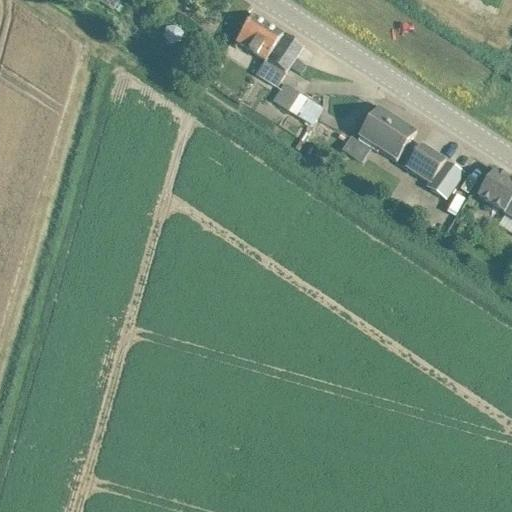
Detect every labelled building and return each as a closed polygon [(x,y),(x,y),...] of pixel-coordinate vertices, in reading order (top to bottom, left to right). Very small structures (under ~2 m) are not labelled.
[(278,90),(304,48),(254,17),(237,46),(266,64),(258,77),(278,90)] [(190,47),(198,32),(183,24),(175,38),(190,47)] [(313,129),(324,111),(285,87),(274,105),(313,129)] [(405,131),(396,126),(399,122),(380,110),(360,141),(397,164),(417,134),(407,128),(405,131)] [(354,150),(360,141),(353,136),(347,146),(354,150)] [(431,187),(446,163),(423,147),(407,171),(431,187)] [(431,187),(429,191),(446,202),(464,174),(446,163),(431,187)] [(511,221),(511,183),(497,173),(479,200),(511,221)]
